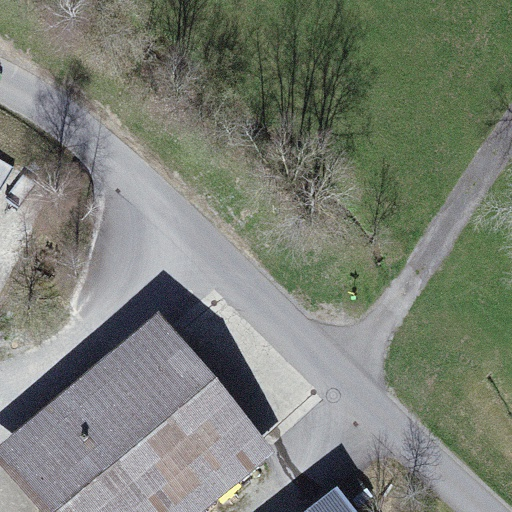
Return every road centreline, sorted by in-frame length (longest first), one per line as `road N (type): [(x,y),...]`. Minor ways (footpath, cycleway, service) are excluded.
road 1 (unclassified): [(492,511),(126,175),(0,81)]
road 2 (track): [(511,137),(343,379)]
road 3 (unknown): [(0,417),(69,363),(193,239)]
road 4 (unknown): [(343,379),(248,511)]
